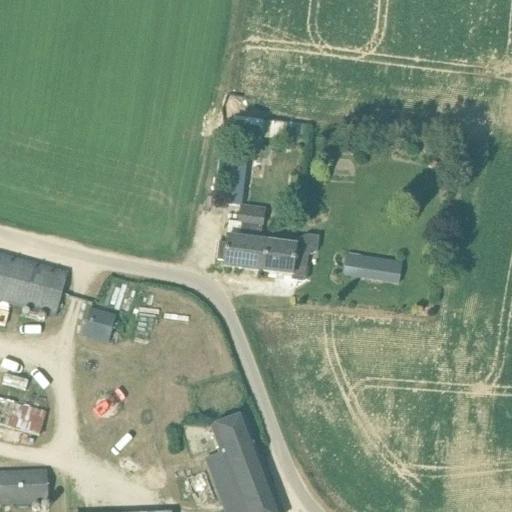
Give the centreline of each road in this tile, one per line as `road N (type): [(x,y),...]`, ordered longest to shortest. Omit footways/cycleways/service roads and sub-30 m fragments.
road 1 (unclassified): [(0,236),(220,291),(312,511)]
road 2 (track): [(229,0),(195,280)]
